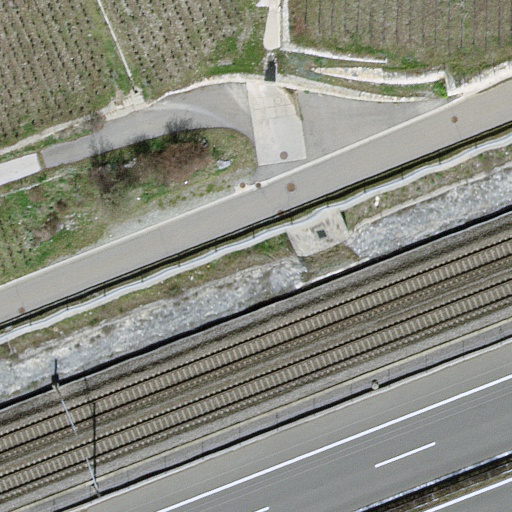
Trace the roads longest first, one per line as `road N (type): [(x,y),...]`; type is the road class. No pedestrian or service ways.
road 1 (unclassified): [(0,308),(511,103)]
road 2 (motorway): [(511,410),(251,511)]
